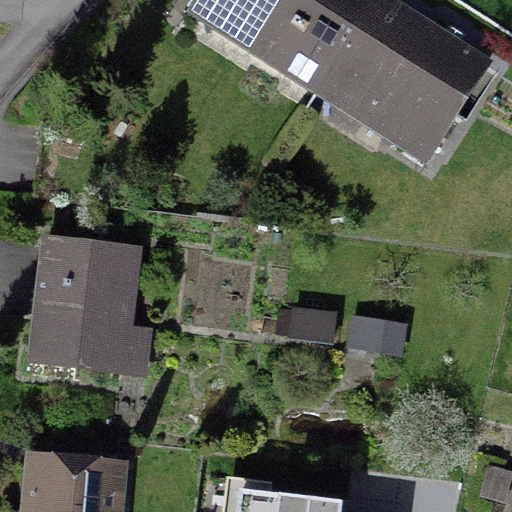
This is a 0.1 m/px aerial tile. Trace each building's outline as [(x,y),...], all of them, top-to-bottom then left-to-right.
[(447,48),(375,0),(374,0),(197,0),(193,7),(317,89),(426,160),(484,71),(447,48)] [(107,211),(111,175),(116,138),(43,129),(41,146),(38,165),(36,183),(34,202),(107,211)] [(133,256),(45,245),(30,366),(118,377),(133,256)] [(32,466),(27,511),(109,511),(113,473),(32,466)] [(244,491),(241,511),(340,511),(341,503),(244,491)]
